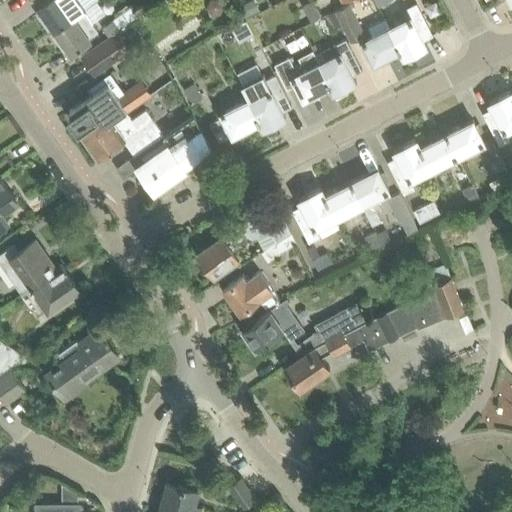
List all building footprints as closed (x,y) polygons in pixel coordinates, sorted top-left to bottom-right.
[(46,0),(38,6),(55,30),(87,7),(86,6),(94,0),(46,0)] [(71,53),(88,41),(100,32),(93,22),(107,11),(99,0),(94,0),(86,6),(87,7),(55,30),(71,53)] [(320,16),(311,0),(309,0),(301,4),(310,21),(320,16)] [(362,35),(346,2),(337,7),(344,22),(353,40),(362,35)] [(412,17),(391,27),(390,27),(402,49),(401,49),(404,56),(427,45),(423,37),(432,33),(417,2),(407,7),(412,17)] [(131,4),(102,25),(109,35),(118,29),(138,15),(131,4)] [(325,13),(332,28),(344,22),(337,7),(325,13)] [(363,40),(374,62),(401,49),(402,49),(390,27),(391,27),(386,17),(369,26),(374,34),(363,40)] [(246,20),(231,27),(238,41),(253,34),(246,20)] [(80,57),(93,75),(131,48),(118,29),(109,35),(110,36),(80,57)] [(362,69),(346,38),(338,42),(337,40),(314,52),(331,84),(330,84),(334,92),(357,80),(353,73),(362,69)] [(304,98),(330,84),(331,84),(314,52),(312,48),(298,56),(299,60),(292,63),(288,54),(274,61),(287,88),(296,83),(304,98)] [(70,115),(74,121),(86,139),(114,120),(114,119),(127,110),(128,109),(119,95),(124,92),(110,73),(89,88),(92,93),(70,109),(73,113),(70,115)] [(282,109),(292,104),(275,73),(265,78),(262,74),(241,85),(248,97),(259,120),(263,128),(286,116),(282,109)] [(184,87),(192,103),(203,97),(194,81),(184,87)] [(124,92),(119,95),(128,109),(146,97),(137,83),(124,92)] [(509,138),(504,129),(511,124),(511,97),(508,91),(489,100),(493,107),(484,112),(499,143),(509,138)] [(224,116),(233,134),(259,120),(248,97),(222,111),(224,116)] [(212,146),(202,128),(195,114),(186,98),(179,102),(189,118),(164,135),(164,134),(137,154),(142,161),(137,165),(154,190),(186,167),(185,165),(212,146)] [(132,118),(127,110),(114,119),(114,120),(86,139),(99,157),(126,138),(137,154),(164,134),(146,108),(132,118)] [(484,141),(473,119),(445,133),(456,155),(484,141)] [(417,137),(413,139),(427,168),(430,166),(431,168),(456,155),(445,133),(420,145),(417,137)] [(415,187),(409,176),(427,168),(413,139),(394,149),(398,156),(389,161),(405,192),(415,187)] [(511,176),(506,165),(496,170),(504,186),(511,181),(511,176)] [(390,190),(378,167),(350,181),(362,204),(372,223),(382,218),(377,208),(381,206),(376,196),(390,190)] [(0,227),(9,221),(2,211),(18,200),(1,177),(0,177),(0,227)] [(322,186),(318,188),(332,217),(334,216),(335,217),(362,204),(350,181),(325,194),(322,186)] [(472,183),(462,188),(469,202),(470,203),(480,198),(480,197),(472,183)] [(319,236),(314,226),(332,217),(318,188),(299,198),(303,205),(293,209),(309,241),(319,236)] [(408,232),(418,227),(400,191),(387,198),(398,218),(400,217),(405,226),(408,232)] [(421,221),(441,210),(435,197),(414,208),(421,221)] [(248,216),(250,220),(223,234),(198,251),(214,275),(222,269),(226,275),(242,264),(238,258),(240,257),(229,242),(247,231),(251,239),(258,235),(264,246),(292,230),(278,204),(274,206),(273,203),(248,216)] [(463,223),(453,227),(440,232),(465,296),(466,298),(477,294),(469,272),(480,268),(463,223)] [(365,234),(373,251),(384,244),(375,228),(365,234)] [(292,230),(264,246),(265,248),(261,251),(268,261),(298,240),(292,230)] [(13,243),(0,252),(0,262),(21,292),(32,285),(33,286),(56,269),(35,239),(19,251),(13,243)] [(327,250),(312,259),(318,269),(333,260),(327,250)] [(446,263),(418,274),(424,291),(451,276),(446,263)] [(21,292),(38,316),(79,287),(63,264),(56,269),(33,286),(32,285),(21,292)] [(259,297),(265,306),(280,298),(260,270),(247,278),(244,273),(223,287),(240,311),(259,297)] [(341,332),(316,345),(302,354),(286,365),(301,387),(330,367),(322,355),(333,349),(335,352),(350,345),(349,344),(364,337),(370,348),(417,324),(419,327),(464,308),(456,290),(451,276),(424,291),(420,293),(421,293),(357,325),(358,326),(342,335),(341,332)] [(283,327),(290,338),(302,354),(316,345),(341,332),(342,335),(358,326),(357,325),(347,306),(314,324),(317,329),(298,342),(294,335),(304,328),(286,303),(290,301),(287,297),(243,328),(256,347),(283,327)] [(48,373),(49,374),(65,397),(86,381),(83,377),(102,363),(103,364),(118,354),(108,340),(109,339),(108,337),(107,337),(101,329),(79,345),(82,348),(48,373)] [(26,389),(11,369),(0,377),(0,392),(7,403),(26,389)] [(241,475),(233,481),(228,484),(244,506),(256,497),(241,475)] [(200,511),(202,507),(195,505),(199,489),(168,481),(163,498),(167,499),(163,511),(200,511)]
